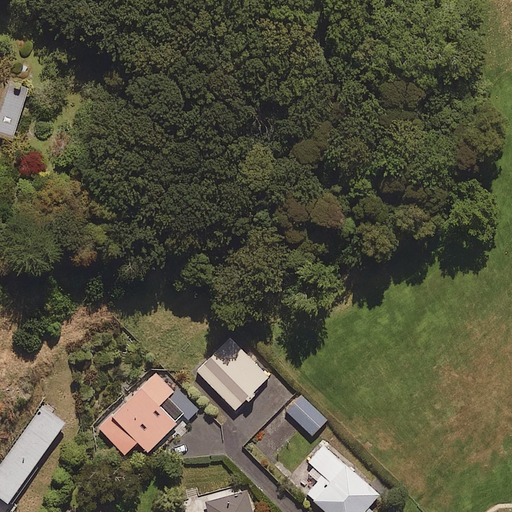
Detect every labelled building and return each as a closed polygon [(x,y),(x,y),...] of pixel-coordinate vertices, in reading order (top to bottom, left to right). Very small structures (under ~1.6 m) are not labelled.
[(28,95),(8,88),(0,112),(0,135),(14,140),(28,95)] [(196,370),(234,410),(245,400),(248,404),(256,397),(252,393),(269,377),(231,338),(196,370)] [(136,440),(149,453),(185,416),(189,420),(200,409),(179,387),(175,391),(155,371),(99,428),(124,452),(136,440)] [(327,420),(301,395),(286,411),(311,436),(327,420)] [(67,422),(42,404),(0,464),(0,495),(10,502),(67,422)] [(290,480),(324,511),(373,511),(368,508),(378,497),(323,445),(290,480)] [(254,511),(248,490),(208,502),(211,511),(254,511)]
